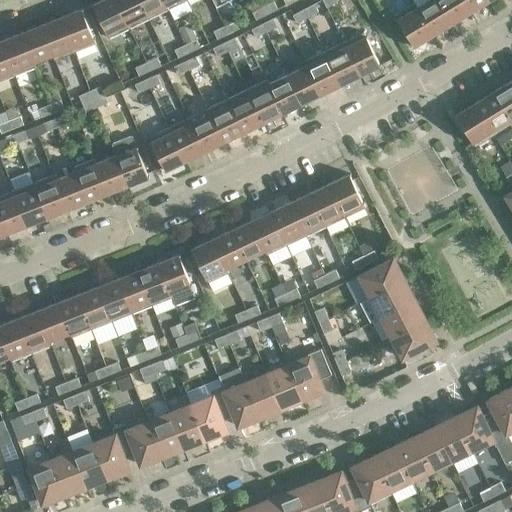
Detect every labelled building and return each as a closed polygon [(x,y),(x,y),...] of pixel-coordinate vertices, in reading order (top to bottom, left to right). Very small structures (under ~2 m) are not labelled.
[(129,28),(115,0),(101,0),(92,5),(92,6),(93,6),(106,32),(106,33),(106,34),(107,34),(109,38),(129,28)] [(149,19),(139,0),(115,0),(129,28),(149,19)] [(168,9),(163,0),(139,0),(149,19),(168,9)] [(186,0),(163,0),(168,9),(186,0)] [(427,0),(417,6),(416,7),(433,35),(452,23),(437,0),(427,0)] [(470,12),(462,0),(437,0),(452,23),(470,12)] [(488,1),(487,0),(462,0),(470,12),(488,1)] [(274,1),(263,7),(267,14),(278,9),(274,1)] [(413,47),(433,35),(416,7),(417,6),(414,2),(395,14),(397,19),(396,19),(397,20),(398,20),(413,45),(413,46),(413,47)] [(318,12),(314,4),(303,9),(307,17),(318,12)] [(267,14),(263,7),(252,12),(256,20),(267,14)] [(83,8),(61,17),(75,52),(95,43),(94,39),(95,39),(94,37),(93,38),(82,10),(83,10),(83,8)] [(307,17),(303,9),(293,15),(297,23),(307,17)] [(75,52),(61,17),(41,25),(53,55),(52,55),(54,60),(75,52)] [(277,26),(273,18),(262,24),(266,32),(277,26)] [(235,21),(224,26),(228,34),(239,29),(235,21)] [(266,32),(262,24),(252,29),(256,37),(266,32)] [(53,55),(41,25),(21,33),(33,63),(52,55),(53,55)] [(228,34),(224,26),(213,31),(217,39),(228,34)] [(364,32),(343,42),(360,75),(381,65),(380,64),(379,64),(366,37),(367,37),(367,36),(366,36),(364,32)] [(33,63),(21,33),(1,41),(14,75),(35,67),(33,63)] [(239,46),(235,37),(224,43),(228,51),(239,46)] [(196,39),(185,45),(189,53),(200,47),(196,39)] [(0,81),(14,75),(1,41),(0,41),(0,81)] [(360,75),(343,42),(324,51),(340,85),(360,75)] [(228,51),(224,43),(213,48),(217,56),(228,51)] [(189,53),(185,45),(174,50),(178,58),(189,53)] [(340,85),(324,51),(304,61),(306,65),(307,65),(321,94),(340,85)] [(200,64),(196,56),(185,61),(189,69),(200,64)] [(157,58),(146,63),(150,71),(161,66),(157,58)] [(189,69),(185,61),(174,66),(178,74),(189,69)] [(150,71),(146,63),(135,68),(139,76),(150,71)] [(307,65),(306,65),(287,74),(302,104),(321,94),(307,65)] [(160,82),(157,74),(146,79),(149,87),(160,82)] [(287,74),(269,84),(268,84),(282,113),(302,104),(287,74)] [(149,87),(146,79),(135,84),(138,92),(149,87)] [(267,79),(246,89),(263,123),(282,113),(268,84),(269,84),(267,79)] [(511,81),(511,80),(493,92),(511,122),(511,81)] [(101,86),(90,91),(93,99),(104,94),(101,86)] [(263,123),(246,89),(227,99),(243,132),(263,123)] [(93,99),(90,91),(79,95),(82,104),(93,99)] [(511,123),(511,122),(493,92),(475,103),(494,135),(511,123)] [(108,103),(104,94),(93,99),(97,107),(108,103)] [(97,107),(93,99),(82,104),(86,112),(97,107)] [(243,132),(227,99),(208,108),(224,142),(243,132)] [(60,100),(49,104),(52,113),(64,108),(60,100)] [(494,135),(475,103),(455,115),(455,116),(456,116),(472,141),(471,142),(472,143),(472,142),(475,146),(494,135)] [(52,113),(49,104),(38,109),(41,117),(52,113)] [(224,142),(208,108),(188,118),(205,151),(224,142)] [(69,122),(66,114),(54,118),(58,127),(69,122)] [(20,116),(9,120),(12,129),(23,124),(20,116)] [(58,127),(54,118),(43,123),(47,131),(58,127)] [(205,151),(188,118),(169,127),(185,161),(205,151)] [(12,129),(9,120),(0,123),(0,130),(1,133),(12,129)] [(185,161),(169,127),(149,137),(151,141),(150,142),(151,143),(151,142),(165,169),(164,170),(164,171),(185,161)] [(29,138),(26,130),(14,134),(18,143),(29,138)] [(18,143),(14,134),(3,139),(7,147),(18,143)] [(111,144),(116,155),(128,185),(149,177),(149,176),(148,176),(137,148),(138,148),(137,147),(132,136),(111,144)] [(128,185),(116,155),(96,163),(95,163),(107,193),(128,185)] [(73,167),(75,171),(87,201),(107,193),(95,163),(96,163),(94,158),(73,167)] [(75,171),(56,179),(55,179),(67,209),(87,201),(75,171)] [(350,173),(329,183),(345,217),(365,208),(363,203),(364,203),(363,202),(362,202),(350,175),(351,175),(350,173)] [(54,174),(33,182),(47,217),(67,209),(55,179),(56,179),(54,174)] [(47,217),(33,182),(13,190),(27,225),(47,217)] [(345,217),(329,183),(309,193),(325,226),(345,217)] [(27,225),(13,190),(0,195),(0,215),(7,233),(27,225)] [(325,226),(309,193),(290,202),(306,236),(325,226)] [(306,236),(290,202),(270,211),(286,245),(306,236)] [(286,245),(270,211),(251,221),(265,250),(264,250),(266,255),(286,245)] [(265,250),(251,221),(231,230),(245,259),(264,250),(265,250)] [(245,259),(231,230),(212,239),(226,268),(227,268),(245,259)] [(226,268),(212,239),(191,249),(191,250),(192,250),(205,277),(204,277),(205,279),(206,278),(208,282),(229,273),(227,268),(226,268)] [(374,250),(363,256),(367,264),(378,258),(374,250)] [(180,254),(158,263),(172,297),(193,289),(191,285),(192,284),(191,283),(190,283),(179,256),(180,255),(180,254)] [(367,264),(363,256),(352,261),(356,269),(367,264)] [(404,279),(393,258),(360,275),(370,296),(404,279)] [(172,297),(158,263),(138,271),(152,305),(172,297)] [(335,269),(324,274),(328,283),(339,277),(335,269)] [(152,305),(138,271),(118,279),(132,313),(152,305)] [(328,283),(324,274),(313,279),(317,288),(328,283)] [(132,313),(118,279),(98,287),(112,321),(132,313)] [(414,299),(404,279),(370,296),(360,302),(370,322),(381,316),(414,299)] [(112,321),(98,287),(78,294),(91,329),(112,321)] [(296,287),(285,293),(289,301),(300,296),(296,287)] [(289,301),(285,293),(274,298),(278,306),(289,301)] [(91,329),(78,294),(58,302),(70,333),(69,333),(71,337),(91,329)] [(425,319),(414,299),(381,316),(391,336),(425,319)] [(70,333),(58,302),(38,310),(50,341),(50,340),(69,333),(70,333)] [(257,305),(246,310),(249,318),(260,313),(257,305)] [(323,307),(314,311),(319,322),(328,318),(323,307)] [(50,341),(38,310),(17,318),(31,353),(52,345),(50,340),(50,341)] [(249,318),(246,310),(234,314),(238,323),(249,318)] [(286,331),(279,313),(267,317),(271,326),(275,336),(286,331)] [(271,326),(267,317),(256,322),(260,331),(271,326)] [(31,353),(17,318),(0,325),(0,332),(9,356),(9,357),(10,361),(31,353)] [(333,329),(328,318),(319,322),(323,333),(333,329)] [(435,340),(425,319),(391,336),(402,357),(435,340)] [(197,330),(186,334),(189,342),(201,338),(197,330)] [(240,339),(236,330),(225,335),(229,343),(240,339)] [(9,356),(0,332),(0,360),(9,357),(9,356)] [(189,342),(186,334),(175,338),(178,347),(189,342)] [(229,343),(225,335),(214,339),(218,348),(229,343)] [(157,346),(146,350),(149,358),(161,354),(157,346)] [(341,349),(332,353),(336,364),(346,360),(341,349)] [(149,358),(146,350),(135,354),(138,363),(149,358)] [(320,351),(309,355),(287,364),(302,399),(324,390),(320,380),(331,376),(320,351)] [(165,369),(162,360),(150,364),(154,374),(165,369)] [(350,371),(346,360),(336,364),(341,375),(350,371)] [(117,361),(106,366),(109,374),(120,370),(117,361)] [(154,374),(150,364),(139,369),(143,378),(154,374)] [(302,399),(287,364),(266,373),(281,408),(302,399)] [(109,374),(106,366),(95,370),(98,379),(109,374)] [(281,408),(266,373),(245,382),(260,416),(281,408)] [(117,380),(121,391),(132,386),(128,375),(117,380)] [(77,377),(66,382),(69,390),(80,385),(77,377)] [(69,390),(66,382),(55,386),(58,394),(69,390)] [(245,382),(224,391),(234,416),(238,426),(260,416),(245,382)] [(212,396),(191,404),(204,439),(226,430),(223,420),(234,416),(224,391),(222,385),(210,390),(212,396)] [(511,429),(511,395),(508,389),(488,400),(493,410),(482,416),(481,416),(493,440),(492,440),(495,445),(498,443),(511,471),(511,443),(510,438),(507,433),(511,429)] [(89,399),(85,390),(74,395),(77,404),(89,399)] [(37,393),(26,398),(29,406),(40,402),(37,393)] [(77,404),(74,395),(63,399),(66,408),(77,404)] [(29,406),(26,398),(14,402),(18,410),(29,406)] [(204,439),(191,404),(170,412),(183,447),(204,439)] [(477,406),(455,416),(472,450),(492,440),(493,440),(481,416),(482,416),(477,406)] [(47,416),(43,407),(32,411),(35,420),(47,416)] [(35,420),(32,411),(20,416),(24,425),(35,420)] [(183,447),(170,412),(148,421),(162,456),(183,447)] [(472,450),(455,416),(435,426),(451,460),(472,450)] [(162,456),(148,421),(127,429),(125,424),(112,429),(115,434),(124,459),(125,459),(136,454),(140,464),(162,456)] [(451,460),(435,426),(414,436),(431,470),(451,460)] [(0,445),(11,441),(7,430),(0,432),(0,445)] [(124,459),(115,434),(93,443),(107,477),(129,469),(125,459),(124,459)] [(431,470),(414,436),(394,446),(410,480),(431,470)] [(16,453),(11,441),(0,445),(5,457),(16,453)] [(107,477),(93,443),(72,451),(85,486),(107,477)] [(410,480),(394,446),(373,456),(390,490),(410,480)] [(85,486),(72,451),(50,460),(64,494),(85,486)] [(390,490),(373,456),(352,466),(357,476),(369,500),(390,490)] [(64,494),(50,460),(29,468),(42,503),(64,494)] [(319,480),(331,511),(358,511),(372,505),(369,500),(357,476),(345,481),(341,471),(319,480)] [(28,484),(23,472),(12,476),(17,488),(28,484)] [(331,511),(319,480),(297,488),(306,511),(331,511)] [(500,481),(490,487),(494,496),(505,490),(500,481)] [(33,495),(28,484),(17,488),(21,500),(33,495)] [(494,496),(490,487),(479,492),(483,501),(494,496)] [(306,511),(297,488),(276,496),(282,511),(306,511)] [(282,511),(276,496),(255,505),(257,511),(282,511)] [(497,511),(504,509),(500,500),(489,505),(492,511),(497,511)] [(459,502),(448,507),(450,511),(460,511),(463,511),(459,502)]
